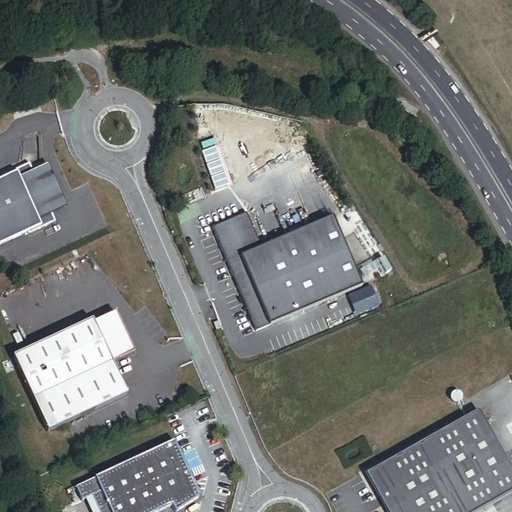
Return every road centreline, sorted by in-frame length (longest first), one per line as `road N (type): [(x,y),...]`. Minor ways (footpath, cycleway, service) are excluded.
road 1 (primary): [(324,0),(365,30),(444,119),(511,230)]
road 2 (unclassified): [(142,196),(255,471)]
road 3 (primary): [(511,186),(423,57),(360,0)]
road 4 (unclassified): [(143,153),(152,131),(147,109),(128,94),(108,92),(81,114),(79,137),(91,156),(112,165)]
